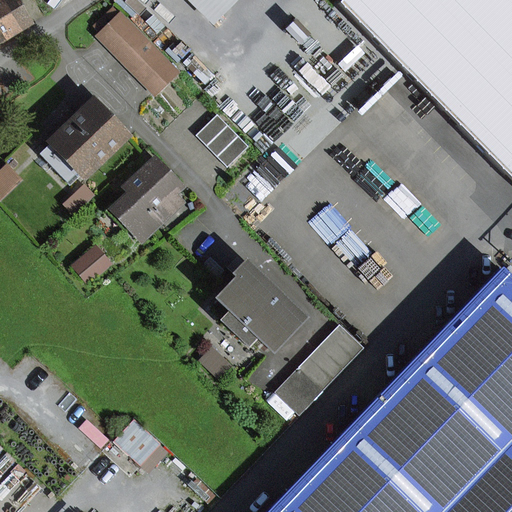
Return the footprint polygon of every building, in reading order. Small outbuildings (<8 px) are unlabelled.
[(0,0),(0,40),(29,24),(14,0),(0,0)] [(120,10),(95,34),(157,99),(182,74),(120,10)] [(92,105),(40,155),(69,186),(122,136),(97,111),(92,105)] [(217,115),(196,136),(229,168),(250,147),(217,115)] [(153,161),(126,187),(133,195),(116,212),(141,237),(175,205),(167,197),(178,187),(165,174),(153,161)] [(0,171),(0,199),(0,200),(20,182),(6,167),(0,171)] [(83,188),(64,204),(74,215),(92,198),(83,188)] [(95,246),(70,266),(86,286),(111,267),(95,246)] [(236,278),(215,299),(229,313),(221,322),(247,346),(255,337),(271,352),(302,320),(243,263),(238,268),(232,274),(236,278)] [(511,511),(511,292),(495,276),(270,511),(511,511)] [(341,329),(277,395),(298,416),(362,349),(341,329)] [(211,348),(198,361),(218,380),(231,367),(211,348)]
